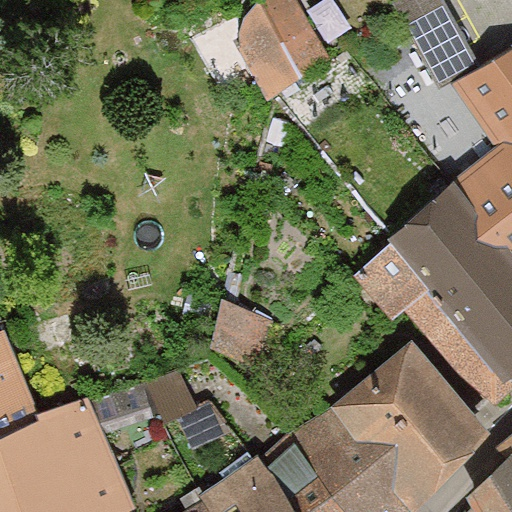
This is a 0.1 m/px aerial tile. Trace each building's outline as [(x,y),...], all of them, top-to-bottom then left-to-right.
[(329,64),(292,0),(261,0),(251,6),(240,50),(268,99),(329,64)] [(511,47),(450,84),(498,146),(456,179),(511,245),(511,47)] [(511,245),(456,179),(385,236),(390,241),(511,369),(511,245)] [(511,373),(511,369),(390,241),(352,272),(390,317),(401,308),(488,394),(511,373)] [(272,322),(210,295),(200,343),(262,371),(272,322)] [(0,336),(0,511),(113,511),(126,500),(86,400),(34,422),(0,336)] [(292,430),(356,511),(398,511),(476,418),(408,339),(292,430)] [(154,422),(166,417),(179,447),(215,431),(200,397),(183,405),(168,369),(137,382),(154,422)] [(307,511),(356,511),(292,430),(264,452),(307,511)] [(511,464),(511,446),(503,454),(511,464)] [(220,511),(307,511),(264,452),(206,493),(220,511)] [(511,511),(511,464),(503,454),(468,511),(511,511)] [(220,511),(206,493),(174,511),(220,511)]
